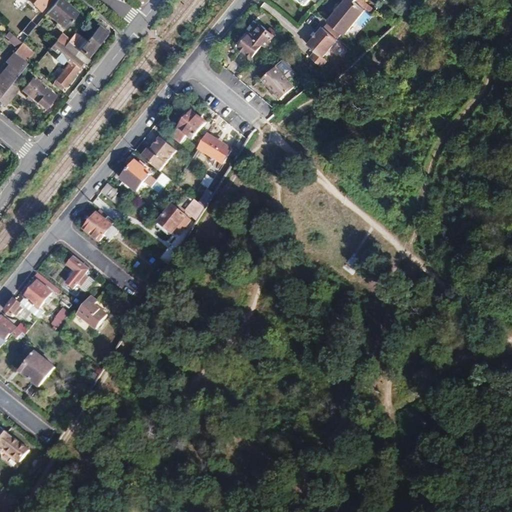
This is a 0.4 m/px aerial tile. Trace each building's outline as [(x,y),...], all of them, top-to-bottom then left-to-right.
[(49,0),(26,0),(41,11),(49,0)] [(77,14),(59,0),(56,0),(45,14),(65,30),(77,14)] [(365,12),(354,2),(355,0),(345,0),(327,21),(345,36),(365,12)] [(369,6),(365,12),(370,16),(375,11),(369,6)] [(87,18),(81,13),(74,23),(80,27),(87,18)] [(254,19),(235,42),(253,56),(264,43),(267,45),(274,36),(254,19)] [(30,21),(22,31),(27,36),(36,25),(30,21)] [(87,58),(107,33),(98,27),(85,43),(74,34),(70,40),(63,47),(74,57),(79,52),(87,58)] [(314,54),(309,60),(320,69),(326,62),(321,58),(335,40),(320,29),(306,48),(314,54)] [(9,32),(4,37),(15,47),(20,42),(9,32)] [(56,41),(63,47),(70,40),(62,34),(56,41)] [(63,47),(56,41),(50,48),(57,55),(63,47)] [(74,57),(63,47),(57,55),(59,56),(56,60),(62,66),(66,63),(69,65),(57,81),(64,87),(83,64),(74,57)] [(269,62),(256,77),(278,95),(290,80),(269,62)] [(0,99),(13,84),(21,74),(14,68),(0,84),(0,99)] [(34,79),(23,92),(41,108),(52,97),(40,87),(41,85),(34,79)] [(13,84),(0,99),(0,101),(7,107),(21,90),(13,84)] [(192,113),(187,119),(184,116),(180,122),(183,124),(172,138),(180,144),(187,136),(192,141),(206,124),(192,113)] [(206,136),(196,152),(222,169),(232,153),(206,136)] [(149,151),(142,158),(160,173),(177,152),(161,139),(153,148),(154,148),(151,152),(149,151)] [(136,163),(129,171),(144,184),(147,186),(151,189),(156,182),(150,177),(151,175),(136,163)] [(144,184),(129,171),(121,180),(123,182),(120,187),(130,195),(134,191),(136,193),(142,187),(144,184)] [(201,184),(208,188),(214,179),(206,174),(201,184)] [(123,198),(108,185),(101,193),(117,206),(123,198)] [(197,220),(206,207),(193,199),(185,211),(197,220)] [(101,210),(85,229),(99,241),(104,235),(112,226),(118,231),(122,227),(101,210)] [(172,236),(173,237),(187,219),(176,210),(169,220),(165,217),(159,225),(165,230),(164,235),(168,238),(172,236)] [(363,261),(350,254),(341,266),(356,275),(356,274),(363,261)] [(69,264),(77,271),(67,282),(74,288),(77,284),(84,275),(89,270),(74,258),(69,264)] [(59,289),(37,271),(34,275),(56,292),(59,289)] [(77,284),(80,286),(87,277),(84,275),(77,284)] [(38,281),(25,297),(38,308),(44,301),(47,303),(51,298),(48,296),(51,292),(38,281)] [(78,316),(97,330),(108,315),(96,305),(98,303),(92,298),(78,316)] [(15,299),(6,311),(12,316),(22,305),(15,299)] [(52,325),(60,328),(68,311),(61,307),(52,325)] [(2,316),(0,318),(0,324),(10,333),(19,340),(24,334),(2,316)] [(10,333),(0,324),(0,335),(5,339),(10,333)] [(38,352),(22,371),(39,386),(56,367),(38,352)] [(0,427),(0,453),(1,454),(14,439),(0,427)]
